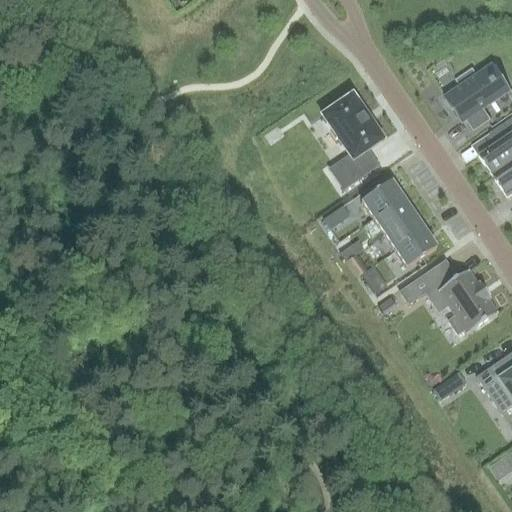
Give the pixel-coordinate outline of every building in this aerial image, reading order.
[(460,90),(444,101),(463,128),(467,125),(474,136),(492,124),(485,113),(511,95),(493,67),(477,78),(473,71),(455,83),(460,90)] [(368,153),(381,144),(351,99),(321,119),(348,158),(338,165),(352,185),(341,192),(342,194),(379,169),(368,153)] [(494,181),(511,168),(511,121),(472,149),(479,160),(494,181)] [(511,168),(494,181),(507,201),(511,197),(511,168)] [(372,222),(402,202),(390,185),(360,205),(372,222)] [(383,239),(413,218),(402,202),(372,222),(383,239)] [(323,222),(330,231),(350,218),(343,208),(323,222)] [(424,234),(413,218),(383,239),(394,255),(424,234)] [(436,252),(424,234),(394,255),(406,272),(436,252)] [(357,256),(364,251),(358,243),(339,256),(345,264),(357,256)] [(368,273),(357,256),(345,264),(356,281),(361,277),(363,276),(368,273)] [(363,276),(361,277),(366,284),(376,277),(371,270),(368,273),(363,276)] [(479,291),(470,278),(440,299),(457,324),(451,329),(460,342),(466,338),(469,342),(500,321),(491,308),(493,307),(481,290),(479,291)] [(427,280),(408,293),(416,305),(435,292),(427,280)] [(511,356),(476,381),(511,434),(511,433),(511,356)] [(439,405),(447,399),(440,389),(432,394),(439,405)] [(511,472),(511,453),(500,461),(509,474),(511,472)]
